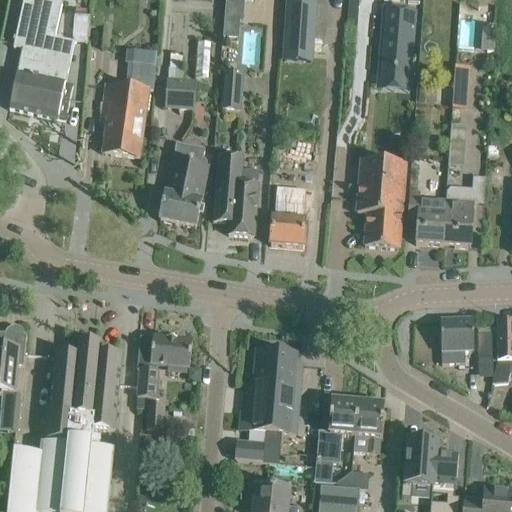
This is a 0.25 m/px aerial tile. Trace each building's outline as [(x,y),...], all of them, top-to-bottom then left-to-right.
[(73,87),(65,86),(73,45),(54,41),(61,5),(35,0),(23,0),(13,50),(22,52),(9,112),(65,123),(73,87)] [(316,7),(287,5),(281,65),(311,67),(316,7)] [(87,44),(88,18),(86,18),(86,10),(74,10),(72,43),(87,44)] [(384,11),(380,70),(410,73),(414,13),(384,11)] [(90,19),(89,25),(103,26),(104,15),(92,14),(91,19),(90,19)] [(225,23),(223,39),(238,40),(239,24),(225,23)] [(489,26),(487,54),(494,54),(496,26),(489,26)] [(128,51),(126,87),(153,88),(155,52),(128,51)] [(455,68),(452,111),(468,112),(471,69),(455,68)] [(240,113),(242,75),(224,74),(221,112),(240,113)] [(195,83),(183,82),(169,81),(167,111),(193,113),(195,83)] [(107,121),(102,155),(140,161),(142,141),(148,91),(124,88),(106,86),(103,106),(108,107),(107,121)] [(451,125),(449,166),(465,166),(466,126),(451,125)] [(196,230),(200,211),(202,203),(201,202),(207,167),(202,166),(204,153),(176,148),(166,195),(165,195),(164,203),(159,223),(196,230)] [(242,160),(235,160),(218,158),(215,204),(213,224),(229,226),(228,237),(229,238),(254,239),(255,219),(258,188),(259,174),(241,172),(242,160)] [(406,165),(383,163),(361,161),(359,196),(357,216),(367,216),(365,249),(399,252),(400,232),(406,165)] [(304,202),(327,203),(328,177),(306,176),(304,202)] [(446,204),(442,248),(470,251),(472,231),(473,206),(459,205),(460,194),(458,190),(449,189),(447,193),(446,204)] [(415,246),(442,248),(446,204),(419,203),(420,195),(409,194),(407,219),(417,220),(415,246)] [(303,250),(305,230),(305,222),(304,222),(305,208),(278,206),(276,220),(273,219),(270,247),(303,250)] [(473,322),(440,323),(442,367),(465,366),(465,354),(474,353),(473,322)] [(511,323),(496,324),(497,329),(497,364),(511,363),(511,323)] [(0,394),(15,396),(18,368),(23,369),(26,337),(25,333),(22,330),(18,328),(14,327),(10,329),(6,331),(4,335),(3,338),(0,338),(0,394)] [(478,364),(497,364),(497,329),(477,329),(478,364)] [(150,367),(156,367),(189,371),(192,344),(153,340),(150,367)] [(105,511),(110,465),(97,463),(98,451),(100,437),(92,436),(93,432),(114,434),(120,377),(122,357),(100,354),(101,345),(79,343),(77,357),(55,355),(50,408),(46,408),(44,428),(43,442),(67,444),(66,448),(40,445),(39,456),(14,454),(7,511),(105,511)] [(256,354),(255,370),(257,370),(258,370),(258,372),(257,386),(300,390),(300,389),(302,365),(296,365),(297,357),(256,353),(256,354)] [(511,363),(497,364),(492,387),(507,386),(511,363)] [(140,373),(137,400),(136,412),(142,412),(142,407),(148,407),(155,407),(158,373),(157,373),(155,373),(140,372),(140,373)] [(241,414),(240,432),(263,434),(288,436),(296,437),(299,403),(300,390),(257,386),(256,396),(252,396),(248,395),(248,400),(246,414),(241,414)] [(317,439),(315,463),(339,465),(340,453),(342,439),(355,440),(356,440),(360,406),(331,403),(329,423),(328,438),(329,438),(329,440),(317,439)] [(360,406),(356,440),(367,441),(366,456),(379,457),(380,442),(381,442),(384,408),(360,406)] [(148,407),(147,433),(162,434),(164,408),(155,407),(148,407)] [(143,442),(143,449),(148,453),(155,450),(155,443),(149,439),(143,442)] [(402,484),(401,501),(411,501),(412,487),(430,488),(428,511),(458,511),(459,501),(453,500),(456,460),(436,458),(437,445),(408,443),(405,484),(402,484)] [(237,445),(236,463),(263,466),(264,447),(237,445)] [(335,487),(334,490),(362,493),(370,494),(372,478),(351,476),(337,486),(335,487)] [(286,510),(289,482),(273,481),(273,490),(256,488),(253,511),(296,511),(297,511),(286,510)] [(359,511),(362,493),(334,490),(323,489),(320,511),(359,511)] [(511,511),(511,494),(484,492),(483,503),(464,501),(463,511),(511,511)]
